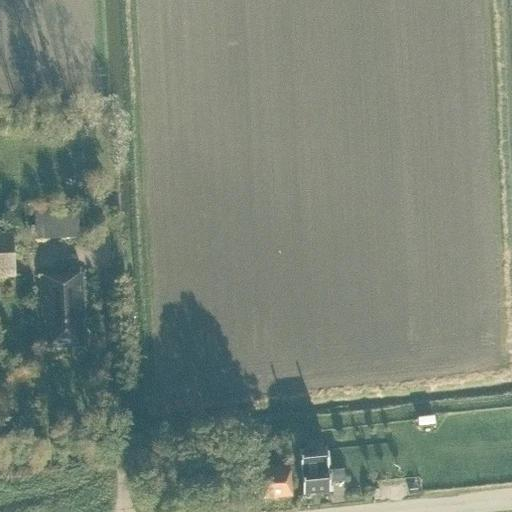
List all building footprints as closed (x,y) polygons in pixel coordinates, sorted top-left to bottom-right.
[(55,213),(56,240),(78,239),(77,212),(55,213)] [(0,279),(13,279),(11,235),(0,235),(0,279)] [(81,321),(83,321),(81,275),(38,277),(41,323),(45,323),(47,348),(81,347),(80,333),(82,333),(81,321)] [(289,460),(288,442),(273,443),(275,461),(289,460)] [(303,444),(304,451),(298,452),(302,497),(329,495),(325,450),(322,450),(321,442),(303,444)] [(262,498),(290,495),(287,464),(259,467),(262,498)]
